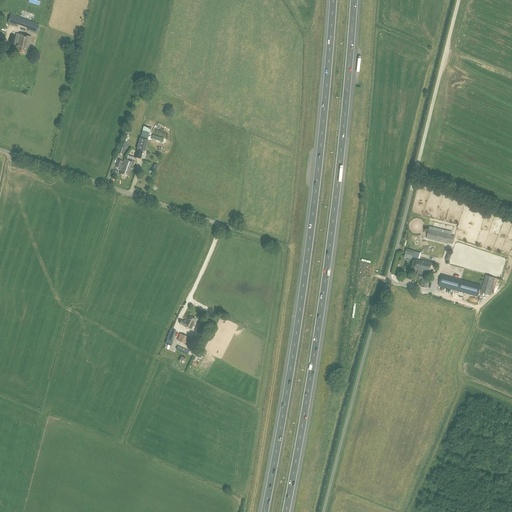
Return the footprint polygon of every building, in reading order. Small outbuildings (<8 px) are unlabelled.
[(36,33),(39,24),(10,13),(8,19),(17,23),(17,24),(29,28),(28,30),(36,33)] [(11,35),(8,46),(13,47),(14,47),(16,47),(15,51),(28,54),(31,37),(19,34),(17,42),(15,42),(16,36),(11,35)] [(122,141),(118,153),(123,155),(125,147),(127,148),(128,143),(122,141)] [(135,158),(141,159),(143,148),(137,147),(135,158)] [(122,166),(121,165),(122,161),(118,160),(115,167),(119,168),(118,170),(120,171),(119,173),(129,177),(134,161),(125,158),(122,166)] [(429,230),(427,238),(453,244),(455,236),(429,230)] [(408,246),(406,254),(414,256),(416,248),(408,246)] [(422,261),(417,260),(415,268),(419,269),(418,269),(429,272),(431,263),(422,261)] [(441,275),(438,286),(478,297),(481,285),(441,275)] [(487,275),(483,290),(490,292),(494,277),(487,275)] [(427,289),(429,281),(423,279),(423,280),(422,279),(420,286),(421,287),(427,289)] [(188,316),(186,320),(185,319),(184,321),(182,320),(180,324),(191,329),(196,319),(188,316)] [(198,333),(203,324),(199,322),(194,331),(198,333)] [(177,331),(170,329),(167,338),(173,340),(177,331)] [(177,340),(186,344),(189,338),(180,333),(177,340)] [(187,355),(189,351),(178,346),(176,350),(187,355)]
